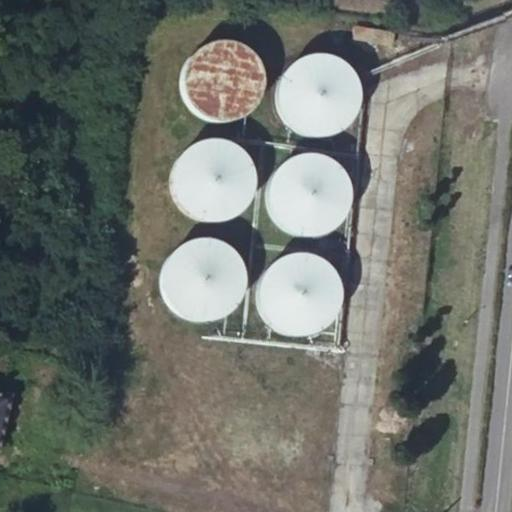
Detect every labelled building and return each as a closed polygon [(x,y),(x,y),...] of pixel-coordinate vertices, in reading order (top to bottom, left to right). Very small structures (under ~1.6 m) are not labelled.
[(391,30),(352,28),(351,41),(391,42),(391,30)] [(256,91),(256,82),(256,73),(253,65),(249,58),(244,52),(238,47),(230,43),(223,41),(215,40),(206,41),(201,42),(196,44),(189,48),(183,53),(178,61),(174,69),(172,76),(172,85),(173,90),(174,94),(176,101),(181,108),(184,112),(187,114),(194,119),(202,122),(209,124),(219,124),(225,123),(232,120),(236,118),(240,115),(245,111),(250,105),(254,97),(256,91)] [(351,105),(352,97),(352,95),(351,88),(348,80),(344,73),(339,67),(332,62),(326,59),(319,57),(314,57),(309,57),(301,58),(294,60),(289,63),(286,66),(282,69),(278,75),(275,80),(273,84),(272,87),(271,92),(271,99),(272,107),(275,114),(279,120),(284,127),(287,129),(292,132),(296,134),(302,136),(310,137),(319,136),(324,135),(328,134),(335,130),(340,125),(344,121),(347,115),(349,112),(351,105)] [(242,191),(243,183),(242,175),(240,168),(237,161),(231,154),(228,151),(223,148),(217,145),(210,143),(202,142),(193,143),(186,145),(179,149),(173,154),(169,158),(164,167),(162,172),(161,177),(161,186),(162,194),(165,201),(170,209),(176,215),(182,219),(190,222),(195,223),(205,224),(212,223),(219,220),(226,216),(231,212),(236,206),(240,199),(242,191)] [(339,205),(340,198),(340,196),(339,188),(336,181),(332,173),(326,166),(319,161),(312,158),(304,156),(294,156),(286,158),(279,161),(273,164),(267,170),(262,177),(260,182),(258,189),(257,193),(257,199),(258,206),(259,211),(261,215),(265,222),(269,226),(272,229),(278,233),(286,236),(294,238),(302,238),(309,237),(317,234),(323,230),(329,225),(332,221),(335,216),(337,212),(339,205)] [(234,289),(234,282),(234,273),(231,266),(227,258),(221,252),(214,246),(210,244),(206,242),(197,240),(190,240),(182,241),(175,244),(168,248),(164,251),(160,255),(156,262),(153,269),(151,277),(151,286),(152,292),(154,299),(157,304),(159,307),(165,314),(171,318),(179,322),(187,323),(196,324),(203,322),(211,320),(217,316),(223,310),(228,305),(232,297),(234,289)] [(329,302),(330,297),(330,296),(329,289),(327,281),(322,273),(317,267),(310,262),(304,258),(295,256),(288,255),(281,256),(273,258),(267,261),(260,267),(256,271),(251,280),(248,288),(247,297),(248,303),(249,308),(250,312),(252,316),(255,321),(259,325),(264,330),(268,332),(274,335),(278,336),(285,337),(292,337),(298,336),(305,334),(312,330),(318,325),(321,321),(324,317),(327,310),(328,307),(329,302)]
